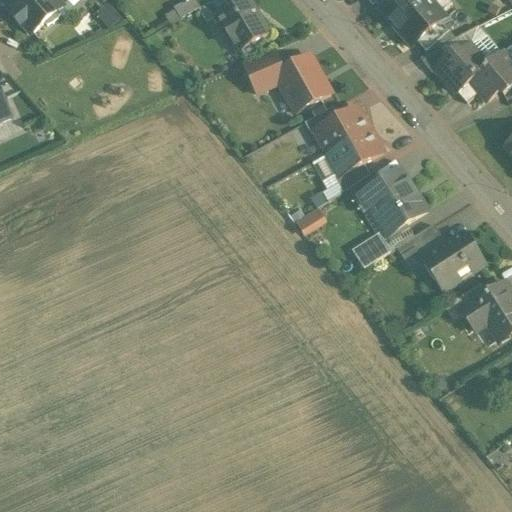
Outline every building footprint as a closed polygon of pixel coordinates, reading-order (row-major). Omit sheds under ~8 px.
[(12,0),(9,3),(5,7),(15,18),(13,20),(20,28),(22,26),(31,37),(45,25),(47,29),(53,26),(58,22),(61,16),(58,13),(63,10),(57,4),(58,3),(56,0),(12,0)] [(192,0),(185,4),(174,10),(180,21),(198,11),(192,0)] [(191,0),(192,0),(198,11),(218,0),(191,0)] [(225,0),(218,0),(198,11),(206,25),(217,19),(216,18),(231,9),(225,0)] [(246,0),(231,9),(216,18),(217,19),(238,55),(240,55),(239,54),(251,47),(252,48),(270,37),(269,36),(255,13),(255,12),(247,0),(246,0)] [(446,20),(427,0),(391,0),(380,10),(398,31),(397,33),(412,50),(446,20)] [(501,56),(486,38),(471,47),(488,67),(501,56)] [(471,47),(459,58),(456,54),(449,60),(436,71),(437,72),(457,95),(476,79),(489,68),(488,67),(471,47)] [(439,49),(422,64),(432,76),(437,72),(436,71),(449,60),(439,49)] [(274,52),(243,66),(257,96),(273,87),(267,75),(281,68),(274,52)] [(511,89),(511,66),(502,55),(501,56),(488,67),(489,68),(476,79),(486,90),(480,94),(488,103),(500,93),(503,97),(511,89)] [(310,59),(275,78),(296,116),(331,97),(310,59)] [(476,79),(458,95),(467,106),(480,94),(486,90),(476,79)] [(0,95),(0,125),(11,121),(10,118),(0,95)] [(333,110),(305,125),(311,137),(316,135),(315,134),(339,121),(333,110)] [(339,121),(315,134),(316,135),(328,156),(370,133),(357,110),(339,121)] [(370,133),(328,156),(340,178),(340,179),(364,166),(382,156),(370,133)] [(364,166),(340,179),(340,178),(335,180),(343,195),(370,178),(364,166)] [(403,172),(363,197),(389,239),(429,213),(403,172)] [(323,209),(299,220),(307,236),(331,225),(323,209)] [(435,226),(398,250),(404,259),(415,252),(422,263),(448,247),(435,226)] [(380,236),(353,252),(365,271),(391,254),(380,236)] [(448,247),(422,263),(443,295),(487,267),(470,241),(458,249),(454,243),(448,247)] [(486,298),(462,314),(465,317),(477,336),(489,328),(498,341),(511,333),(511,335),(511,292),(507,285),(486,298)] [(479,287),(445,309),(454,324),(465,317),(462,314),(486,298),(479,287)]
